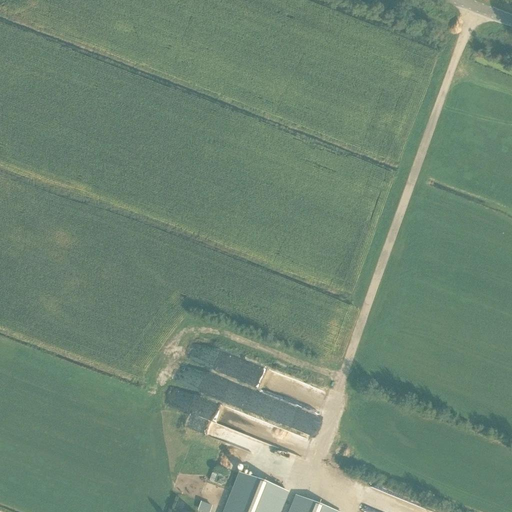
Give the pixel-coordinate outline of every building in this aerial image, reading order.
[(218,397),(211,397),(211,392),(211,391),(210,378),(204,376),(199,376),(195,390),(194,389),(192,398),(183,398),(184,407),(190,409),(192,409),(198,411),(200,405),(205,405),(205,413),(209,414),(212,405),(220,405),(220,413),(222,405),(229,405),(229,400),(224,398),(224,391),(220,390),(218,397)] [(236,424),(230,422),(230,419),(215,415),(213,422),(235,429),(236,424)] [(216,425),(206,422),(203,431),(213,435),(216,425)] [(221,486),(222,480),(216,478),(217,474),(211,472),(208,482),(221,486)] [(239,474),(224,511),(334,511),(296,497),(289,511),(279,511),(287,493),(239,474)]
